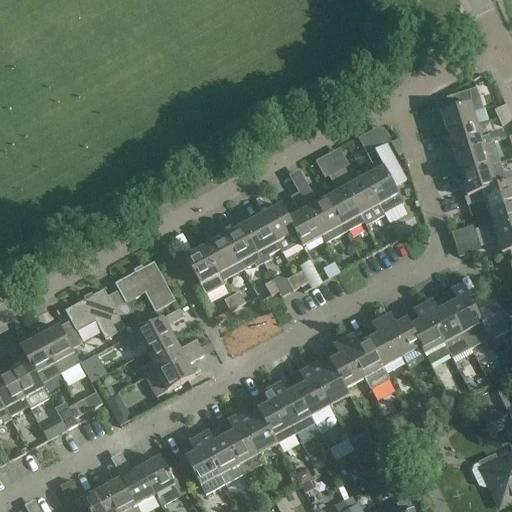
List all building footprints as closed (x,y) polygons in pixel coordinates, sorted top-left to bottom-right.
[(448,137),(477,127),(473,115),(483,112),(476,90),(447,100),(450,112),(441,115),(448,137)] [(498,121),(510,115),(506,108),(494,113),(498,121)] [(511,120),(510,115),(498,121),(502,128),(511,123),(511,120)] [(435,121),(417,126),(424,151),(442,145),(435,121)] [(477,127),(448,137),(454,157),(484,148),(492,146),(489,137),(481,140),(477,127)] [(394,189),(406,183),(387,148),(369,158),(377,174),(364,181),(384,216),(403,205),(394,189)] [(484,148),(454,157),(461,178),(490,169),(484,148)] [(500,166),(490,169),(461,178),(467,199),(482,194),(496,189),(511,183),(511,174),(503,177),(500,166)] [(345,170),(337,175),(343,186),(351,181),(345,170)] [(451,174),(434,175),(436,188),(452,186),(451,174)] [(336,190),(343,186),(337,175),(330,179),(336,190)] [(364,181),(346,191),(360,218),(366,229),(385,219),(384,216),(364,181)] [(511,207),(511,183),(496,189),(482,194),(467,199),(464,199),(467,208),(485,202),(489,215),(511,207)] [(299,196),(305,207),(313,202),(307,191),(299,196)] [(346,191),(327,202),(341,229),(360,218),(346,191)] [(305,207),(299,196),(292,199),(298,211),(305,207)] [(327,202),(308,212),(323,239),(326,246),(345,235),(341,229),(327,202)] [(477,241),(495,235),(511,229),(511,207),(489,215),(493,227),(475,232),(477,241)] [(262,219),(280,252),(282,256),(301,246),(295,236),(296,235),(289,222),(282,208),(262,219)] [(308,212),(289,222),(296,235),(295,236),(301,246),(303,250),(323,239),(308,212)] [(243,229),(264,267),(271,263),(269,258),(280,252),(262,219),(243,229)] [(224,239),(243,273),(255,267),(257,271),(264,267),(243,229),(224,239)] [(511,252),(511,229),(495,235),(477,241),(480,249),(498,243),(502,256),(509,254),(511,252)] [(205,250),(224,284),(243,273),(224,239),(205,250)] [(226,287),(224,284),(205,250),(189,259),(204,286),(200,287),(206,298),(226,287)] [(194,275),(186,261),(180,265),(188,278),(194,275)] [(295,278),(301,290),(308,286),(312,292),(323,286),(310,263),(299,269),(302,274),(295,278)] [(108,299),(120,322),(131,315),(126,306),(145,296),(155,315),(175,304),(154,265),(115,286),(119,293),(108,299)] [(301,290),(295,278),(287,283),(293,294),(301,290)] [(271,299),(279,295),(273,283),(265,288),(271,299)] [(448,310),(463,337),(482,327),(483,326),(473,308),(462,288),(452,294),(458,305),(448,310)] [(120,322),(108,299),(104,292),(65,314),(71,323),(60,329),(72,351),(83,346),(76,334),(95,323),(106,342),(125,331),(120,322)] [(232,299),(238,310),(246,306),(240,295),(232,299)] [(492,298),(473,308),(483,326),(482,327),(493,348),(511,337),(511,311),(502,317),(492,298)] [(238,310),(232,299),(224,303),(230,314),(238,310)] [(471,351),(463,337),(448,310),(439,315),(433,304),(423,309),(450,358),(452,361),(471,351)] [(450,358),(423,309),(414,314),(420,326),(411,330),(422,351),(421,351),(424,358),(425,358),(431,368),(450,358)] [(173,326),(184,320),(180,312),(169,318),(173,326)] [(382,323),(402,361),(421,351),(422,351),(411,330),(407,323),(397,329),(391,318),(382,323)] [(147,355),(174,341),(163,321),(125,342),(130,352),(142,346),(147,355)] [(402,361),(382,323),(372,328),(378,339),(369,344),(384,371),(402,361)] [(40,340),(61,377),(80,366),(72,351),(60,329),(40,340)] [(389,382),(384,371),(369,344),(359,350),(353,338),(344,344),(365,382),(370,392),(389,382)] [(61,377),(40,340),(21,350),(20,348),(19,348),(25,359),(28,365),(35,378),(36,377),(42,387),(61,377)] [(145,381),(184,359),(174,341),(147,355),(152,365),(140,371),(145,381)] [(189,356),(201,350),(197,343),(186,349),(189,356)] [(365,382),(344,344),(334,349),(340,360),(330,366),(334,373),(332,373),(333,375),(336,373),(346,392),(365,382)] [(25,359),(19,348),(12,352),(18,363),(25,359)] [(201,350),(189,356),(194,364),(205,358),(201,350)] [(184,359),(145,381),(156,401),(195,379),(184,359)] [(10,375),(28,409),(30,412),(50,401),(42,387),(36,377),(35,378),(28,365),(10,375)] [(309,371),(330,410),(350,399),(346,392),(336,373),(333,375),(332,373),(325,377),(319,366),(309,371)] [(330,410),(309,371),(300,376),(306,388),(297,393),(312,420),(330,410)] [(0,379),(0,402),(10,420),(28,409),(10,375),(0,379)] [(316,427),(312,420),(297,393),(287,398),(281,387),(272,392),(296,437),(316,427)] [(107,401),(115,397),(111,390),(103,394),(107,401)] [(511,404),(505,391),(489,398),(504,431),(511,446),(511,404)] [(296,437),(272,392),(262,397),(268,409),(259,414),(263,421),(273,441),(274,440),(278,447),(296,437)] [(77,406),(83,417),(103,407),(96,396),(77,406)] [(111,414),(123,408),(117,397),(106,404),(111,414)] [(0,423),(2,422),(4,427),(11,423),(10,420),(0,402),(0,423)] [(83,417),(77,406),(69,411),(73,419),(62,425),(67,434),(80,427),(76,421),(83,417)] [(238,419),(259,458),(278,447),(274,440),(273,441),(263,421),(254,426),(247,414),(238,419)] [(259,458),(238,419),(229,425),(235,436),(225,441),(245,477),(264,467),(259,458)] [(245,477),(225,441),(216,446),(210,435),(200,440),(226,487),(245,477)] [(226,487),(200,440),(191,445),(197,457),(187,462),(206,498),(226,487)] [(511,502),(511,458),(500,465),(496,457),(474,467),(472,474),(478,488),(484,490),(490,487),(501,508),(511,502)] [(141,471),(156,499),(162,510),(188,496),(173,469),(172,470),(166,459),(161,462),(160,461),(141,471)] [(122,482),(137,510),(156,499),(141,471),(122,482)] [(295,477),(300,488),(312,481),(306,471),(295,477)] [(103,492),(113,511),(138,511),(137,510),(122,482),(103,492)] [(310,483),(300,488),(305,497),(306,496),(314,492),(310,483)] [(113,511),(103,492),(84,502),(83,500),(81,501),(86,511),(113,511)] [(345,503),(349,511),(362,511),(359,506),(357,507),(352,499),(345,503)] [(86,511),(81,501),(75,504),(79,511),(86,511)] [(349,511),(345,503),(334,508),(336,511),(349,511)] [(411,511),(407,503),(397,508),(399,511),(411,511)]
